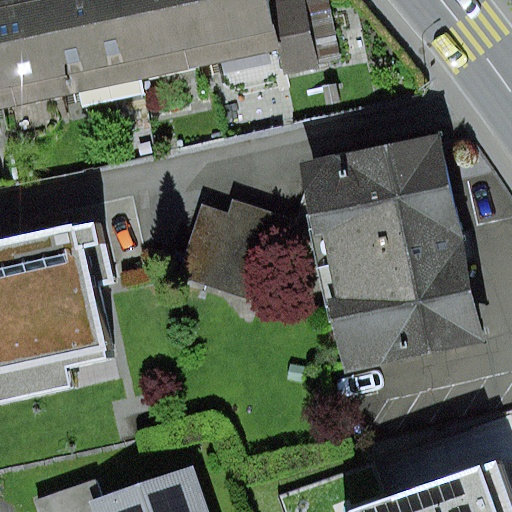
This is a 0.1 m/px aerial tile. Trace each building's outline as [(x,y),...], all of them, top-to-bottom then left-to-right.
[(54,0),(5,0),(0,1),(0,78),(6,108),(74,95),(54,0)] [(126,0),(54,0),(74,95),(78,94),(81,110),(146,97),(143,81),(126,0)] [(196,0),(126,0),(143,81),(210,67),(196,0)] [(267,0),(196,0),(210,67),(278,54),(268,3),(267,0)] [(303,0),(283,0),(268,3),(278,54),(283,77),(318,70),(303,0)] [(442,140),(298,170),(341,374),(484,345),(442,140)] [(202,208),(178,277),(256,304),(286,221),(234,203),(229,217),(202,208)] [(98,216),(0,239),(0,402),(68,386),(63,366),(108,356),(92,287),(113,282),(98,216)] [(289,366),(287,381),(305,384),(308,369),(289,366)] [(387,494),(336,511),(511,511),(492,455),(387,494)] [(210,511),(195,466),(87,503),(90,511),(210,511)] [(90,511),(87,503),(82,486),(34,501),(37,511),(90,511)]
